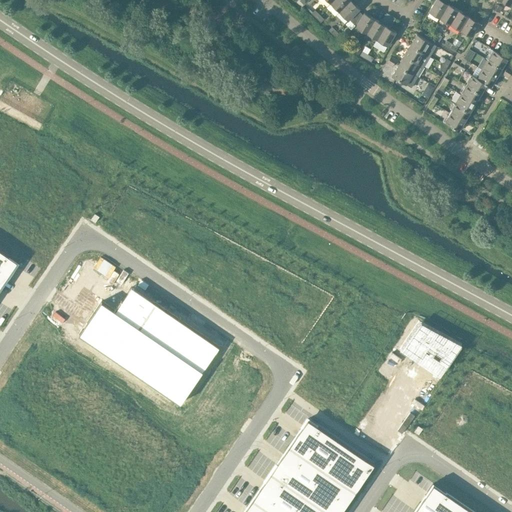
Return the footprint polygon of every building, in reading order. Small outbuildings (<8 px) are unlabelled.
[(333,0),(330,3),(339,11),(349,0),(333,0)] [(351,0),(349,0),(339,11),(348,20),(349,19),(358,10),(360,8),(351,0)] [(439,18),(448,3),(442,0),(435,0),(429,11),(439,18)] [(439,18),(450,24),(458,9),(448,3),(439,18)] [(450,24),(460,30),(469,16),(458,9),(450,24)] [(366,33),(375,19),(364,12),(363,15),(358,10),(349,19),(356,26),(366,33)] [(469,16),(460,30),(471,36),(479,22),(469,16)] [(366,33),(377,39),(385,25),(375,19),(366,33)] [(385,25),(377,39),(387,45),(396,31),(385,25)] [(333,35),(336,31),(332,26),(328,30),(333,35)] [(341,36),(336,31),(333,35),(336,37),(337,39),(341,36)] [(410,44),(430,56),(436,45),(431,42),(417,33),(410,44)] [(424,66),(430,56),(410,44),(404,54),(424,66)] [(487,60),(501,68),(507,58),(493,50),(487,60)] [(404,54),(398,65),(412,73),(412,74),(417,77),(424,66),(404,54)] [(446,58),(443,64),(447,66),(453,55),(452,54),(449,60),(446,58)] [(481,69),(496,77),(501,68),(487,60),(481,69)] [(412,73),(398,65),(392,76),(406,84),(412,74),(412,73)] [(481,69),(476,78),(486,84),(490,87),(496,77),(481,69)] [(480,93),(486,84),(476,78),(472,75),(466,85),(480,93)] [(475,103),(480,93),(466,85),(461,94),(475,103)] [(469,112),(475,103),(461,94),(455,103),(469,112)] [(464,121),(469,112),(455,103),(449,113),(464,121)] [(464,121),(449,113),(444,122),(458,131),(464,121)] [(0,198),(38,143),(0,119),(0,198)] [(54,126),(42,143),(98,182),(114,158),(54,126)] [(94,213),(90,220),(95,223),(99,216),(94,213)] [(0,248),(0,280),(2,282),(17,259),(0,248)] [(101,300),(79,334),(180,403),(219,346),(165,309),(166,308),(165,307),(165,308),(154,300),(153,301),(132,287),(122,301),(121,300),(114,309),(101,300)] [(370,324),(327,386),(347,400),(406,313),(363,290),(350,310),(370,324)] [(418,320),(399,348),(439,376),(462,344),(418,320)] [(32,340),(12,370),(44,391),(64,360),(32,340)] [(64,360),(44,391),(60,401),(80,371),(64,360)] [(80,371),(60,401),(75,411),(95,381),(80,371)] [(95,381),(75,411),(90,421),(110,391),(95,381)] [(346,417),(342,423),(350,429),(354,422),(346,417)] [(307,418),(289,445),(356,490),(374,464),(307,418)] [(418,425),(414,432),(418,435),(422,428),(418,425)] [(391,432),(398,436),(401,432),(394,427),(391,432)] [(289,445),(271,471),(330,511),(340,511),(356,490),(289,445)] [(330,511),(271,471),(252,498),(272,511),(330,511)] [(433,483),(413,511),(473,511),(474,511),(433,483)] [(272,511),(252,498),(243,511),(272,511)]
